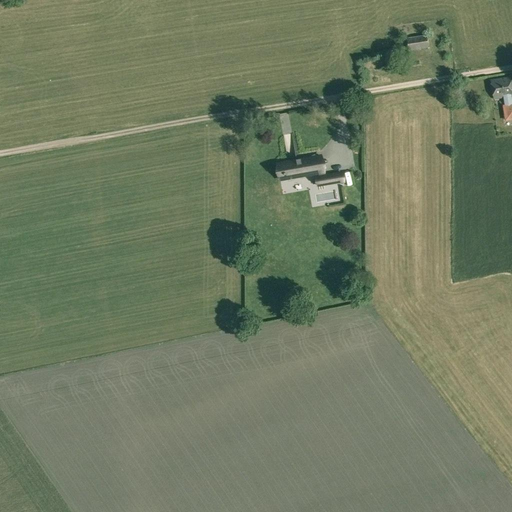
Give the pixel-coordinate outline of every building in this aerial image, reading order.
[(407,39),(409,50),(429,47),(427,35),(407,39)] [(503,105),(505,121),(511,120),(511,99),(511,95),(511,94),(511,88),(510,77),(491,80),(494,98),(503,96),(505,105),(503,105)] [(316,113),(320,131),(334,128),(330,110),(316,113)] [(279,177),(284,176),(286,176),(287,179),(317,174),(314,157),(277,164),(279,177)] [(342,173),(316,178),(318,186),(343,182),(342,173)] [(250,246),(251,254),(264,253),(263,246),(250,246)]
